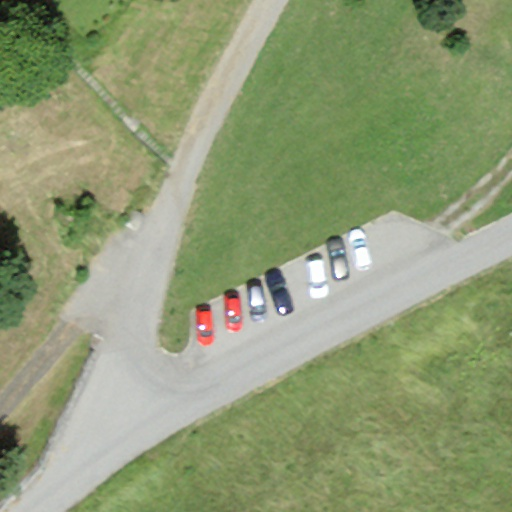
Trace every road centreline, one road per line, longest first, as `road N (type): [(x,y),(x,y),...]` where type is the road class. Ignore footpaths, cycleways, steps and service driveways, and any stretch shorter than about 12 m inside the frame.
road 1 (residential): [(143,433),(128,400),(125,357),(210,118),(274,0)]
road 2 (unclassified): [(143,433),(511,242)]
road 3 (track): [(148,281),(103,283),(0,405)]
road 4 (track): [(511,171),(480,204),(425,238),(414,266),(425,290)]
road 5 (unclassified): [(42,511),(143,433)]
